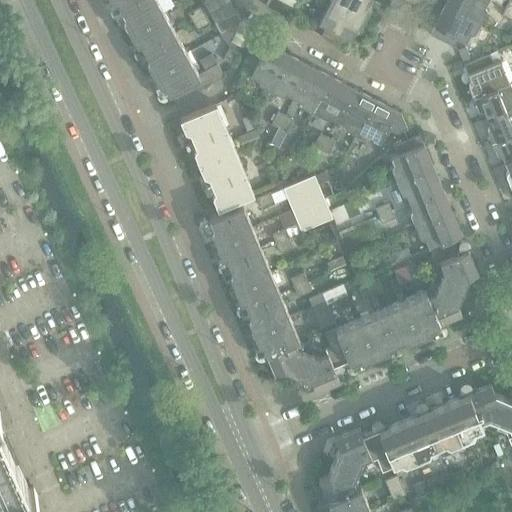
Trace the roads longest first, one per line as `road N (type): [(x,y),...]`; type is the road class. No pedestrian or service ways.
road 1 (tertiary): [(27,0),(240,443)]
road 2 (tertiary): [(240,443),(200,330),(56,0)]
road 3 (residential): [(511,286),(435,103),(381,72),(416,0)]
road 4 (residential): [(240,443),(511,337)]
